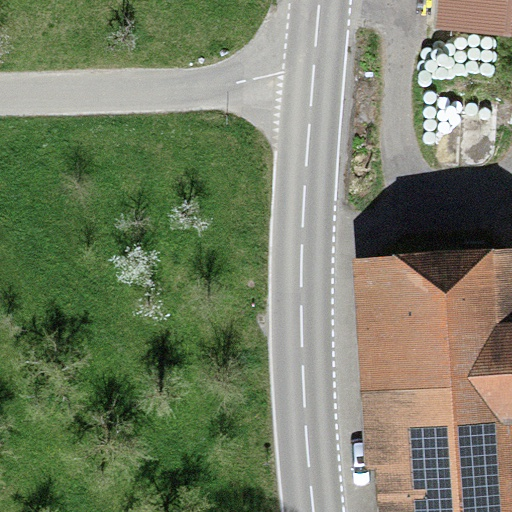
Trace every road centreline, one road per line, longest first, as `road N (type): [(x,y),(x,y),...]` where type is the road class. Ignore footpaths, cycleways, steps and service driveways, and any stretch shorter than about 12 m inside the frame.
road 1 (primary): [(314,511),(301,256),(313,66)]
road 2 (tertiary): [(0,95),(190,89),(313,66)]
